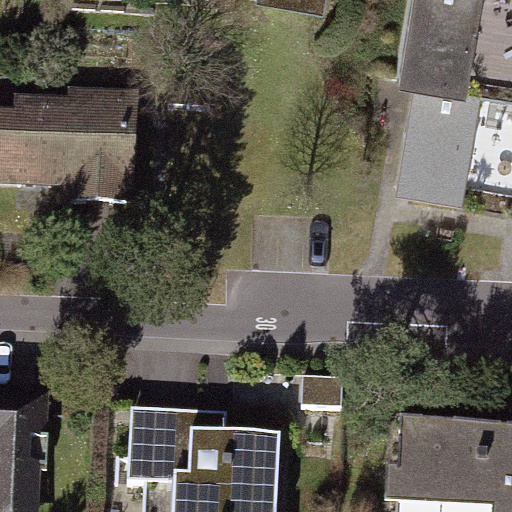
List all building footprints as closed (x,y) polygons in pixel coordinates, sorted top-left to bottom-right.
[(276,0),(329,9),(330,0),(276,0)] [(417,81),(398,189),(511,208),(511,0),(414,0),(401,78),(417,81)] [(0,116),(0,189),(66,192),(66,209),(133,211),(136,91),(68,89),(68,102),(13,100),(13,116),(0,116)] [(143,511),(283,511),(286,451),(331,453),(334,376),(235,372),(233,418),(132,414),(128,490),(145,490),(143,511)] [(41,511),(44,398),(0,397),(0,511),(41,511)] [(511,511),(511,427),(401,423),(398,510),(436,511),(511,511)]
